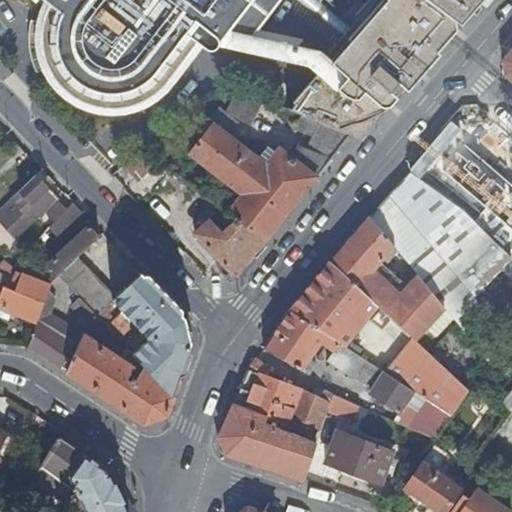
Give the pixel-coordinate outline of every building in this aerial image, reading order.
[(48,0),(51,2),(63,11),(60,16),(57,21),(55,28),(54,37),(54,45),(55,53),(56,59),(58,64),(60,68),(63,73),(67,78),(72,83),(76,86),(92,65),(97,67),(102,69),(111,69),(117,68),(123,66),(130,63),(135,59),(139,54),(143,48),(181,37),(193,46),(202,54),(204,55),(207,56),(209,56),(212,55),(214,54),(215,52),(326,58),(334,65),(294,112),(319,126),(348,139),(357,142),(361,144),(412,85),(462,27),(486,0),(48,0)] [(63,11),(51,2),(49,5),(46,10),(44,14),(42,21),(40,25),(40,29),(26,27),(25,32),(24,40),(25,46),(25,52),(26,60),(28,66),(30,73),(34,80),(46,74),(49,79),(53,85),(59,91),(65,97),(72,102),(77,104),(85,108),(93,110),(100,111),(107,112),(115,111),(125,110),(131,108),(139,105),(145,101),(152,97),(157,92),(165,82),(193,46),(181,37),(143,48),(139,54),(135,59),(130,63),(123,66),(117,68),(111,69),(102,69),(97,67),(92,65),(76,86),(72,83),(67,78),(63,73),(60,68),(58,64),(56,59),(55,53),(54,45),(54,37),(55,28),(57,21),(60,16),(63,11)] [(511,45),(502,57),(504,76),(511,82),(511,45)] [(262,104),(238,92),(226,116),(251,128),(262,104)] [(511,135),(467,96),(413,167),(511,254),(511,135)] [(244,196),(228,216),(236,222),(264,243),(348,139),(319,126),(307,152),(299,148),(291,160),(279,151),(267,167),(230,139),(240,126),(226,116),(219,110),(209,123),(214,126),(191,156),(244,196)] [(136,185),(160,165),(143,153),(123,169),(136,185)] [(511,258),(511,254),(413,167),(371,219),(397,251),(420,278),(449,314),(511,258)] [(44,186),(50,180),(42,172),(0,210),(0,220),(14,236),(37,214),(42,218),(45,214),(55,223),(66,211),(55,201),(58,198),(44,186)] [(59,241),(82,214),(73,203),(66,211),(55,223),(49,230),(59,241)] [(392,257),(397,251),(371,219),(330,264),(377,307),(412,340),(414,342),(427,328),(437,336),(453,319),(449,314),(420,278),(403,296),(376,272),(384,264),(381,262),(390,253),(392,257)] [(237,276),(264,243),(236,222),(221,235),(209,222),(195,235),(218,260),(233,276),(237,276)] [(48,273),(56,281),(59,277),(78,259),(98,239),(89,229),(68,249),(62,243),(44,260),(52,269),(48,273)] [(116,299),(78,259),(59,277),(80,300),(97,317),(116,299)] [(5,262),(0,266),(0,271),(6,278),(12,272),(14,270),(5,262)] [(303,295),(289,313),(344,348),(353,336),(367,319),(377,307),(330,264),(303,295)] [(6,278),(0,284),(0,310),(10,314),(34,323),(47,290),(49,288),(12,272),(6,278)] [(148,339),(133,355),(172,397),(189,343),(184,319),(141,275),(116,299),(97,317),(103,324),(117,311),(116,306),(123,313),(112,323),(124,335),(134,325),(148,339)] [(72,358),(66,373),(142,425),(166,416),(172,397),(133,355),(128,349),(123,358),(133,364),(131,368),(49,315),(55,298),(47,290),(37,321),(38,335),(30,348),(60,367),(68,355),(72,358)] [(109,345),(113,335),(103,324),(97,317),(80,300),(72,307),(109,345)] [(0,318),(7,321),(10,314),(0,310),(0,318)] [(399,413),(413,392),(383,373),(344,348),(289,313),(263,350),(300,374),(302,371),(310,376),(317,366),(309,361),(320,345),(332,352),(326,361),(352,378),(353,377),(373,389),(370,394),(399,413)] [(412,340),(383,373),(413,392),(450,416),(468,391),(414,342),(412,340)] [(253,359),(246,370),(249,372),(219,435),(226,452),(303,479),(327,410),(332,396),(322,391),(318,400),(299,391),(261,376),(264,366),(253,359)] [(511,390),(501,406),(511,415),(511,413),(511,390)] [(353,421),(359,406),(332,394),(332,396),(327,410),(353,421)] [(391,454),(337,432),(324,463),(379,485),(391,454)] [(124,511),(103,470),(56,440),(31,481),(51,494),(61,479),(67,478),(83,509),(78,511),(124,511)] [(408,488),(442,511),(460,487),(425,463),(408,488)] [(442,511),(450,511),(465,490),(460,487),(442,511)] [(506,511),(474,490),(459,511),(506,511)]
